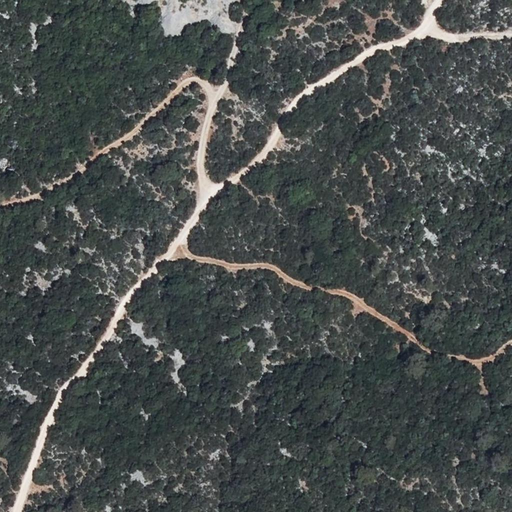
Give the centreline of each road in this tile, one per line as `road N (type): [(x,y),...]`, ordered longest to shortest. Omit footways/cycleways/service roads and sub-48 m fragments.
road 1 (track): [(10,511),(56,406),(123,315),(135,285),(172,255),(206,199),(271,141),(298,96),(382,42),(423,31),(440,0)]
road 2 (track): [(177,246),(336,291),(425,349),(481,363),(511,341)]
road 3 (track): [(0,204),(63,183),(191,78),(222,92)]
